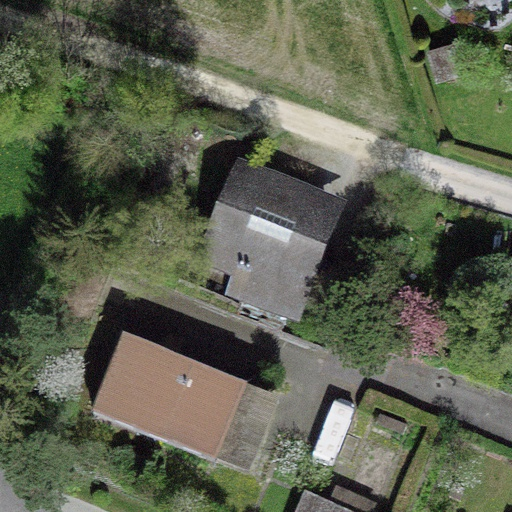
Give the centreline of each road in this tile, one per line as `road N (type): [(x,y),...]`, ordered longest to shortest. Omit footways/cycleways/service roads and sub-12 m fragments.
road 1 (residential): [(21,30),(511,192)]
road 2 (unknown): [(405,377),(208,285)]
